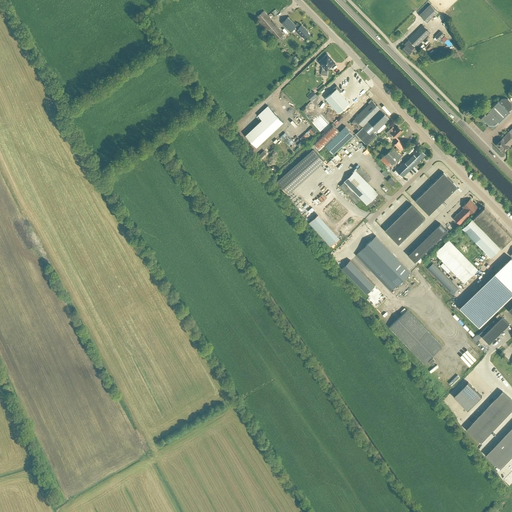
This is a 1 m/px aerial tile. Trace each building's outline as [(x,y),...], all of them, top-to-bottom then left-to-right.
[(430,4),(428,6),(419,15),(427,22),(438,11),(430,4)] [(283,33),(264,10),(256,17),(276,40),(283,33)] [(308,32),(302,25),(302,24),(299,27),(296,23),(295,24),(288,17),(282,23),(290,32),(294,28),(296,30),(296,31),(302,37),(302,36),(305,39),(305,40),(310,34),(308,32)] [(401,49),(407,55),(412,51),(411,50),(415,46),(416,47),(430,33),(422,25),(408,39),(409,40),(404,44),(406,45),(401,49)] [(440,31),(435,36),(439,41),(445,35),(440,31)] [(330,56),(328,54),(327,54),(325,56),(325,57),(319,62),(322,66),(322,71),(321,71),(321,74),(327,75),(328,69),(334,63),(330,57),(330,56)] [(325,98),(338,113),(349,103),(340,92),(341,91),(337,85),(330,92),(331,93),(325,98)] [(366,97),(367,96),(373,101),(376,97),(368,92),(368,91),(364,88),(361,91),(364,94),(363,95),(366,97)] [(314,91),(308,97),(311,100),(317,95),(314,91)] [(499,101),(498,100),(487,110),(488,111),(485,114),(485,113),(480,118),(485,123),(485,122),(488,125),(488,127),(490,127),(492,129),(495,127),(495,125),(499,122),(510,112),(509,111),(511,108),(511,103),(507,98),(502,98),(499,101)] [(354,118),(355,118),(351,123),(358,130),(362,126),(363,126),(363,127),(381,109),(372,100),(354,118)] [(256,146),(283,121),(268,105),(258,115),(262,119),(245,134),(256,146)] [(363,127),(363,126),(356,133),(367,145),(377,135),(374,132),(389,117),(387,115),(381,109),(363,127)] [(313,123),(320,132),(329,123),(322,115),(313,123)] [(332,123),(312,142),(320,150),(325,145),(333,154),(354,134),(345,126),(340,131),(332,123)] [(402,131),(398,126),(395,129),(393,126),(386,132),(390,137),(393,134),(396,137),(402,131)] [(496,144),(503,151),(509,145),(510,146),(511,143),(511,133),(509,130),(502,138),(496,144)] [(399,140),(395,144),(400,150),(405,146),(399,140)] [(354,154),(358,150),(354,145),(350,149),(354,154)] [(401,156),(392,147),(381,158),(389,167),(401,156)] [(402,177),(425,154),(418,147),(395,169),(402,177)] [(276,181),(288,194),(324,162),(312,149),(276,181)] [(363,162),(360,165),(371,176),(374,173),(363,162)] [(340,186),(357,203),(361,199),(367,204),(368,204),(370,206),(382,195),(376,190),(367,182),(371,177),(360,166),(340,186)] [(400,179),(402,177),(395,169),(393,172),(400,179)] [(429,214),(457,186),(443,172),(415,200),(429,214)] [(396,181),(391,177),(388,180),(392,185),(396,181)] [(454,218),(460,223),(477,207),(470,199),(462,206),(464,208),(454,218)] [(411,203),(384,230),(398,244),(425,218),(411,203)] [(511,236),(511,235),(484,207),(473,218),(502,246),(511,236)] [(316,215),(309,221),(330,244),(337,238),(316,215)] [(472,218),(462,228),(490,257),(501,247),(472,218)] [(440,223),(436,226),(443,233),(447,230),(440,223)] [(443,233),(436,226),(433,230),(440,237),(443,233)] [(440,237),(433,230),(429,233),(436,240),(440,237)] [(429,233),(425,237),(433,244),(436,240),(429,233)] [(376,235),(358,252),(376,271),(393,289),(408,274),(411,272),(408,269),(376,235)] [(425,237),(422,240),(429,247),(433,244),(425,237)] [(448,239),(434,253),(464,283),(478,269),(448,239)] [(422,240),(418,244),(425,251),(429,247),(422,240)] [(425,251),(418,244),(415,247),(422,254),(425,251)] [(415,247),(411,251),(418,258),(422,254),(415,247)] [(411,251),(408,254),(415,261),(418,258),(411,251)] [(511,258),(511,257),(459,307),(479,327),(511,295),(511,258)] [(376,286),(351,260),(342,268),(367,294),(371,297),(369,300),(376,307),(386,296),(376,286)] [(433,263),(427,268),(453,294),(458,289),(433,263)] [(453,308),(455,310),(489,277),(487,275),(471,290),(453,308)] [(407,309),(389,326),(424,363),(442,345),(407,309)] [(502,316),(499,319),(506,326),(509,323),(502,316)] [(499,319),(496,322),(503,329),(506,326),(499,319)] [(496,322),(493,325),(500,332),(503,329),(496,322)] [(487,330),(490,327),(488,325),(482,330),(485,333),(487,330)] [(493,325),(490,327),(498,335),(500,332),(493,325)] [(490,327),(487,330),(495,338),(498,335),(490,327)] [(476,342),(482,336),(485,333),(482,330),(479,334),(476,334),(472,338),(476,342)] [(487,330),(485,333),(492,340),(495,338),(487,330)] [(485,333),(482,336),(476,342),(475,342),(482,350),(489,343),(492,340),(485,333)] [(468,382),(454,395),(468,410),(482,396),(468,382)] [(509,398),(502,391),(496,397),(503,403),(509,398)] [(503,403),(496,397),(491,402),(498,409),(503,403)] [(511,408),(511,400),(509,398),(503,403),(511,410),(511,408)] [(498,409),(491,402),(485,408),(492,415),(498,409)] [(511,410),(503,403),(498,409),(505,416),(511,410)] [(492,415),(485,408),(480,414),(487,421),(492,415)] [(500,422),(505,416),(498,409),(492,415),(500,422)] [(487,421),(480,414),(474,420),(481,427),(487,421)] [(494,428),(500,422),(492,415),(487,421),(494,428)] [(481,427),(474,420),(471,423),(479,429),(481,427)] [(489,433),(494,428),(487,421),(481,427),(489,433)] [(479,429),(471,423),(469,426),(476,432),(479,429)] [(476,432),(469,426),(466,428),(473,435),(476,432)] [(486,436),(489,433),(481,427),(479,429),(486,436)] [(483,439),(486,436),(479,429),(476,432),(483,439)] [(480,442),(483,439),(476,432),(473,435),(480,442)] [(511,441),(505,434),(499,440),(506,447),(511,441)] [(506,447),(499,440),(493,446),(501,452),(506,447)] [(501,452),(493,446),(491,449),(498,455),(501,452)] [(508,459),(511,454),(511,452),(506,447),(501,452),(508,459)] [(498,455),(491,449),(488,451),(495,458),(498,455)] [(495,458),(488,451),(485,454),(492,461),(495,458)] [(505,462),(508,459),(501,452),(498,455),(505,462)] [(502,465),(505,462),(498,455),(495,458),(502,465)] [(500,468),(502,465),(495,458),(492,461),(500,468)]
